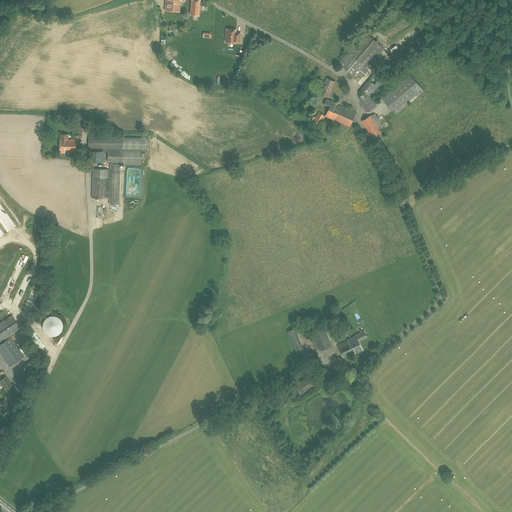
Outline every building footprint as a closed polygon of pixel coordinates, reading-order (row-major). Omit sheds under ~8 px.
[(179,4),(179,0),(165,0),(164,10),(179,12),(180,4),(179,4)] [(200,0),(195,0),(191,0),(190,14),(198,15),(200,0)] [(236,29),(226,29),(225,42),(235,42),(240,42),(240,33),(236,32),(236,29)] [(356,78),(383,48),(365,33),(338,63),(356,78)] [(385,79),(376,71),(361,89),(370,96),(385,79)] [(330,91),(335,81),(327,78),(325,83),(322,88),(323,88),(321,93),(325,95),(327,90),(330,91)] [(399,115),(413,103),(412,101),(418,96),(420,97),(427,92),(419,82),(391,105),(399,115)] [(401,85),(386,97),(392,104),(400,97),(406,91),(401,85)] [(336,104),(326,100),(324,105),(329,107),(326,116),(335,120),(337,115),(332,113),(336,104)] [(356,113),(336,104),(332,113),(337,115),(335,120),(350,126),(356,113)] [(310,118),(313,120),(319,124),(325,116),(319,112),(315,117),(313,115),(310,118)] [(82,114),(75,113),(74,134),(82,134),(82,114)] [(375,113),(371,116),(371,115),(370,115),(361,121),(367,130),(372,138),(382,133),(380,129),(384,127),(375,113)] [(76,152),(77,139),(67,139),(67,134),(60,134),(60,139),(59,139),(59,153),(65,153),(65,152),(76,152)] [(148,138),(88,137),(88,148),(102,148),(102,151),(107,151),(107,163),(122,163),(122,165),(141,165),(141,152),(147,152),(148,138)] [(104,151),(92,151),(92,162),(104,162),(104,151)] [(120,164),(110,164),(110,179),(110,182),(109,195),(109,197),(109,204),(118,204),(120,164)] [(108,169),(93,169),(91,197),(107,198),(107,197),(109,197),(109,195),(107,195),(108,182),(110,182),(110,179),(108,179),(108,169)] [(0,342),(21,328),(11,315),(0,322),(0,342)] [(56,329),(56,324),(46,325),(46,337),(62,336),(61,329),(56,329)] [(299,359),(308,355),(306,349),(304,350),(296,332),(301,330),(300,326),(287,331),(299,359)] [(320,350),(331,345),(323,326),(312,331),(320,350)] [(360,340),(367,337),(364,330),(354,335),(355,335),(347,339),(347,340),(337,345),(343,357),(355,352),(355,353),(363,350),(358,340),(360,340)] [(10,336),(0,343),(0,353),(9,366),(24,356),(10,336)] [(22,384),(31,379),(26,369),(16,375),(22,384)] [(300,394),(315,384),(309,375),(294,385),(300,394)] [(0,382),(11,398),(18,393),(6,376),(0,379),(0,382)] [(0,402),(3,407),(0,409),(0,410),(4,416),(13,410),(9,403),(8,404),(5,399),(0,401),(0,402)]
